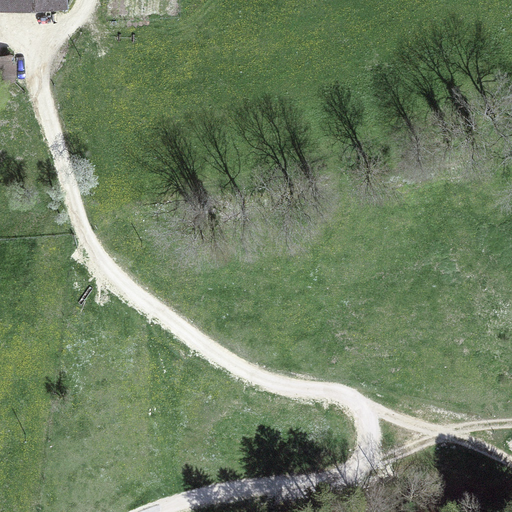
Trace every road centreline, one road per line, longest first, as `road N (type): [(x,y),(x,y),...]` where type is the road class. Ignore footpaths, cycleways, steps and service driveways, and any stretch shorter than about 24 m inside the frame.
road 1 (track): [(89,0),(40,67),(91,243),(135,301),(249,375),(352,402),(368,434),(354,467),(338,476),(276,485),(194,511)]
road 2 (track): [(354,467),(446,432),(511,423)]
road 3 (track): [(360,409),(511,460)]
